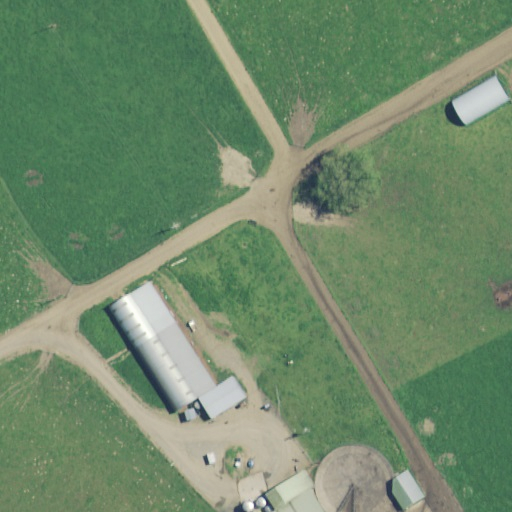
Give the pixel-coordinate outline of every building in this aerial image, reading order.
[(508,99),(495,76),(451,102),(465,125),(508,99)] [(198,398),(216,387),(150,283),(110,308),(176,412),(198,398)] [(216,387),(198,398),(212,421),(246,399),(231,377),(216,387)] [(199,416),(192,408),(182,417),(189,425),(199,416)] [(425,496),(408,471),(392,481),(391,492),(403,510),(425,496)] [(276,511),(309,489),(300,474),(270,493),(266,496),(276,511)] [(323,511),(309,489),(276,511),(273,511),(323,511)]
